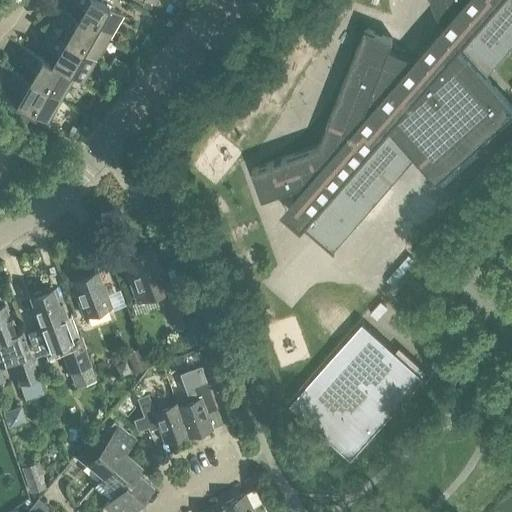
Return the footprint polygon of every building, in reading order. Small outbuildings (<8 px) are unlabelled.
[(78,16),(76,19),(109,39),(122,16),(95,0),(69,0),(78,5),(73,13),(78,16)] [(333,253),(334,252),(332,250),(415,156),(436,180),(511,112),(511,105),(485,75),(511,44),(511,0),(430,0),(431,1),(431,4),(433,7),(434,10),(436,13),(438,16),(440,18),(442,21),(445,23),(415,57),(403,53),(405,48),(394,44),(393,48),(389,47),(392,38),(364,27),(318,144),(251,168),(262,197),(291,186),(294,196),(292,198),(310,213),(300,224),(333,253)] [(96,61),(109,39),(76,19),(62,11),(55,22),(64,27),(60,35),(65,38),(63,41),(62,42),(96,61)] [(51,60),(49,64),(74,78),(73,79),(82,84),(96,61),(62,42),(63,41),(49,33),(42,44),(51,50),(47,58),(51,60)] [(29,78),(27,81),(61,101),(73,79),(74,78),(49,64),(27,50),(20,61),(29,67),(25,75),(29,78)] [(16,100),(14,104),(47,124),(61,101),(27,81),(13,73),(7,84),(16,89),(11,97),(16,100)] [(511,133),(476,175),(483,181),(511,146),(511,133)] [(123,262),(127,274),(138,302),(169,291),(154,251),(123,262)] [(414,260),(408,254),(386,279),(393,284),(414,260)] [(98,272),(72,281),(82,309),(77,311),(93,354),(116,345),(106,319),(104,320),(101,310),(111,306),(98,272)] [(54,290),(31,299),(42,329),(45,338),(50,350),(59,347),(80,339),(73,320),(68,322),(67,319),(68,319),(63,305),(60,306),(54,290)] [(182,297),(167,302),(177,328),(192,323),(182,297)] [(45,395),(39,378),(23,332),(16,335),(6,305),(0,307),(0,365),(12,361),(20,385),(27,402),(45,395)] [(399,346),(395,350),(362,321),(289,402),(350,457),(423,376),(421,374),(425,370),(399,346)] [(80,339),(59,347),(60,350),(69,376),(72,375),(76,387),(77,388),(96,381),(90,368),(92,367),(81,338),(80,339)] [(138,348),(124,354),(132,374),(146,369),(138,348)] [(191,403),(179,407),(188,434),(189,437),(213,428),(206,409),(216,405),(201,367),(180,375),(191,403)] [(148,395),(137,399),(141,410),(152,406),(148,395)] [(188,434),(179,407),(178,407),(177,404),(154,412),(165,442),(188,434)] [(9,428),(27,422),(21,406),(4,412),(9,428)] [(138,432),(148,428),(149,428),(145,417),(134,421),(138,432)] [(102,428),(77,459),(86,466),(88,463),(104,476),(131,444),(135,440),(114,423),(107,431),(102,428)] [(104,476),(99,482),(115,495),(105,507),(106,508),(136,472),(141,466),(131,458),(134,454),(132,453),(136,449),(131,444),(104,476)] [(22,467),(30,492),(46,487),(43,478),(44,478),(39,461),(22,467)] [(136,472),(106,508),(110,511),(137,511),(134,509),(153,486),(136,472)] [(223,506),(225,509),(226,511),(265,511),(264,509),(258,511),(253,511),(245,495),(223,506)]
